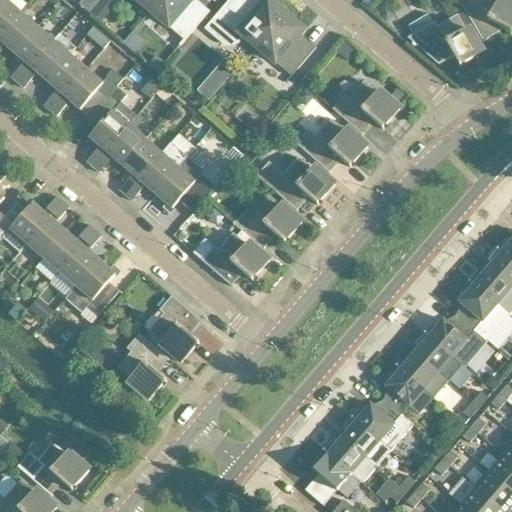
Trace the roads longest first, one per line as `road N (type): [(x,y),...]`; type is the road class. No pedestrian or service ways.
road 1 (tertiary): [(241,466),(511,154)]
road 2 (residential): [(268,349),(0,118)]
road 3 (tertiary): [(472,127),(420,171),(268,349)]
road 4 (residential): [(472,127),(451,99),(328,0)]
